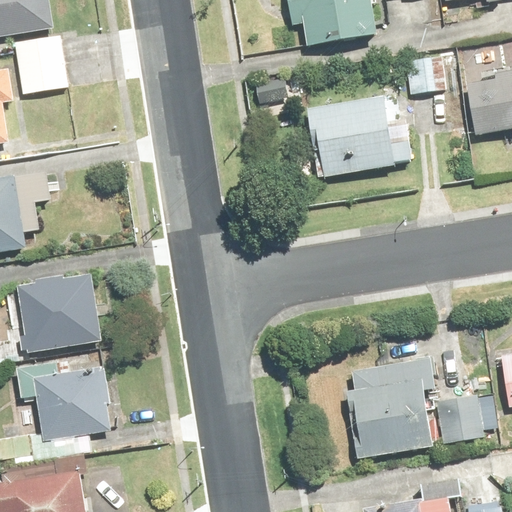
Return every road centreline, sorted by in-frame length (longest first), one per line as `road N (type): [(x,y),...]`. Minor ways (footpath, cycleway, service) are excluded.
road 1 (residential): [(511,242),(205,292)]
road 2 (residential): [(160,0),(205,292)]
road 3 (residential): [(205,292),(241,511)]
